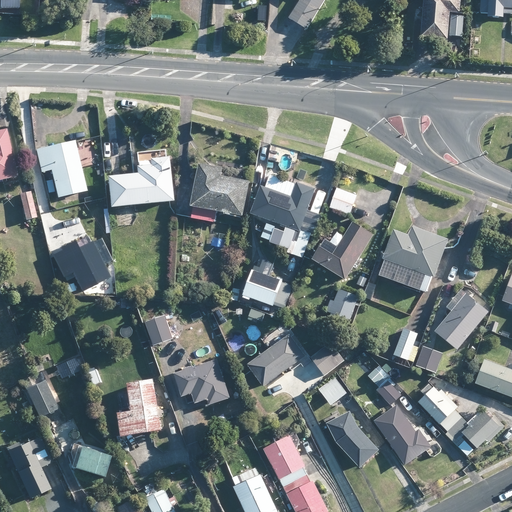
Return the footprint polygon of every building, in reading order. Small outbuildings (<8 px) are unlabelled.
[(290,19),(304,28),(308,30),(326,0),(301,0),(294,12),(290,19)] [(449,40),(449,36),(451,13),(461,13),(461,0),(425,0),(423,38),(440,39),(449,40)] [(511,0),(481,0),(481,13),(490,13),(490,18),(505,19),(505,14),(511,14),(511,0)] [(451,16),(450,37),(463,37),(465,17),(451,16)] [(0,181),(1,181),(18,177),(6,129),(0,130),(0,181)] [(82,168),(77,148),(75,141),(74,141),(72,142),(49,147),(37,150),(36,150),(42,173),(44,173),(51,171),(53,181),(57,197),(57,198),(59,198),(61,197),(67,196),(78,193),(87,191),(87,190),(82,168)] [(135,206),(174,202),(169,156),(151,158),(151,165),(137,167),(137,174),(134,175),(120,176),(111,177),(107,178),(110,208),(112,208),(135,206)] [(224,169),(211,166),(201,164),(198,177),(193,207),(194,208),(193,217),(192,219),(212,223),(215,223),(216,224),(217,217),(218,212),(245,217),(251,182),(246,181),(223,176),(224,169)] [(301,232),(317,190),(298,183),(293,197),(280,193),(262,186),(252,214),(266,219),(301,232)] [(358,195),(356,195),(338,188),(330,208),(332,209),(334,210),(349,215),(351,216),(358,195)] [(102,189),(93,191),(95,200),(104,198),(102,189)] [(37,218),(34,204),(31,192),(29,192),(22,194),(20,194),(26,220),(37,218)] [(68,223),(74,222),(73,216),(84,214),(80,199),(69,202),(64,203),(67,215),(68,223)] [(366,230),(357,225),(354,222),(346,235),(340,231),(335,228),(334,227),(313,260),(347,281),(375,236),(366,230)] [(451,240),(435,235),(413,227),(410,235),(395,229),(384,260),(386,260),(380,277),(425,293),(429,294),(434,278),(437,278),(447,249),(451,240)] [(271,242),(290,249),(294,239),(274,232),(271,242)] [(242,244),(241,252),(250,253),(251,245),(242,244)] [(136,261),(136,248),(124,248),(125,261),(136,261)] [(270,304),(272,293),(274,277),(241,273),(238,300),(265,304),(270,304)] [(364,290),(356,287),(354,292),(363,295),(364,290)] [(361,298),(340,290),(328,319),(350,327),(361,298)] [(459,351),(490,313),(462,290),(457,296),(448,308),(453,312),(436,333),(438,334),(459,351)] [(281,302),(288,304),(290,297),(283,294),(281,302)] [(280,302),(277,310),(283,312),(285,304),(280,302)] [(146,322),(155,346),(175,340),(166,315),(146,322)] [(403,328),(404,326),(396,322),(385,346),(393,350),(403,328)] [(425,347),(421,346),(420,348),(415,346),(420,334),(405,329),(394,363),(413,369),(414,365),(417,366),(417,367),(437,374),(444,354),(433,350),(425,347)] [(303,360),(307,357),(291,334),(249,365),(265,388),(292,368),(303,360)] [(327,360),(329,361),(330,361),(330,362),(332,363),(332,362),(344,366),(348,353),(324,345),(320,358),(327,360)] [(211,405),(214,404),(231,399),(219,360),(195,367),(194,366),(192,366),(184,369),(185,371),(175,374),(183,398),(193,394),(196,404),(209,400),(211,405)] [(511,369),(506,367),(486,360),(477,384),(511,397),(511,369)] [(383,369),(388,374),(391,370),(386,365),(383,369)] [(58,375),(63,384),(69,380),(65,371),(58,375)] [(332,406),(348,394),(345,389),(347,387),(341,379),(339,381),(335,376),(319,389),(332,406)] [(160,409),(158,397),(155,379),(129,384),(130,392),(133,411),(119,414),(123,438),(126,438),(152,433),(164,431),(161,414),(160,409)] [(392,406),(403,395),(388,380),(377,390),(392,406)] [(26,390),(39,418),(59,409),(46,381),(26,390)] [(459,408),(443,390),(440,392),(436,387),(419,402),(441,426),(442,425),(456,441),(464,433),(479,449),(489,440),(490,442),(506,428),(495,416),(492,418),(490,417),(486,412),(483,415),(471,426),(457,410),(459,408)] [(415,428),(408,419),(398,405),(389,412),(375,421),(407,466),(433,448),(432,445),(420,429),(417,431),(415,428)] [(381,451),(359,427),(351,411),(349,412),(327,423),(337,441),(361,469),(381,451)] [(98,441),(92,428),(84,432),(89,445),(98,441)] [(284,488),(309,475),(305,468),(307,466),(291,436),(265,450),(284,488)] [(41,468),(53,462),(41,437),(20,447),(18,443),(6,448),(30,499),(52,489),(41,468)] [(146,443),(130,449),(139,471),(155,464),(146,443)] [(73,468),(105,478),(112,455),(80,445),(73,468)] [(279,511),(262,474),(238,486),(235,487),(246,511),(279,511)] [(309,475),(284,488),(296,511),(330,511),(314,480),(312,481),(309,475)] [(176,511),(175,509),(165,489),(147,498),(148,501),(153,511),(176,511)] [(148,511),(144,503),(140,505),(137,498),(118,507),(120,511),(148,511)]
